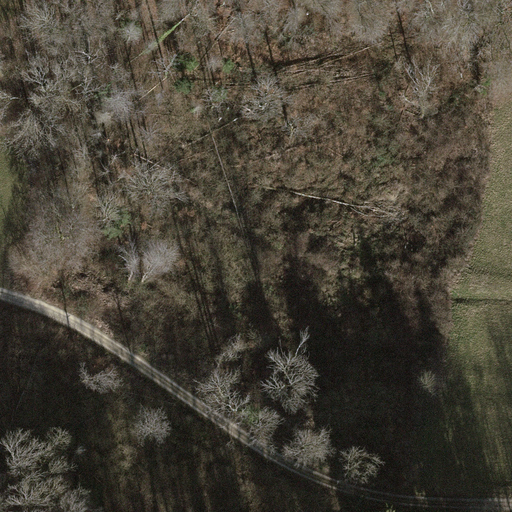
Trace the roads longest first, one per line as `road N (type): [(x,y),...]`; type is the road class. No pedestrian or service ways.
road 1 (track): [(511,506),(419,503),(322,484),(68,320),(0,292)]
road 2 (track): [(93,25),(122,120),(210,210),(315,266),(491,288)]
road 3 (track): [(210,210),(243,274),(305,335),(403,373),(479,378)]
road 4 (track): [(104,0),(62,63),(0,91)]
